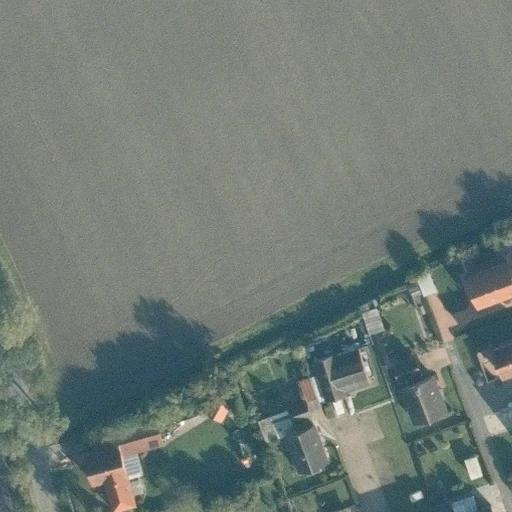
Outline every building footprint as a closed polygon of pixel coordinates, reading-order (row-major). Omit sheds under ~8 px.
[(511,272),(507,259),(467,274),(478,304),(511,291),(511,272)] [(434,267),(420,272),(428,291),(442,286),(434,267)] [(511,337),(491,345),(503,374),(511,370),(511,337)] [(333,351),(314,357),(326,396),(346,390),(345,388),(370,381),(359,345),(334,353),(333,351)] [(433,374),(402,386),(415,420),(446,408),(433,374)] [(288,399),(296,420),(313,413),(305,392),(288,399)] [(212,411),(229,416),(234,399),(218,394),(212,411)] [(277,415),(261,420),(268,442),(284,437),(277,415)] [(315,421),(285,432),(298,469),(328,458),(315,421)] [(97,447),(85,451),(93,480),(105,477),(113,507),(136,500),(122,451),(119,441),(97,447)] [(185,442),(175,447),(181,460),(191,455),(185,442)] [(476,472),(487,470),(484,451),(473,453),(476,472)]
